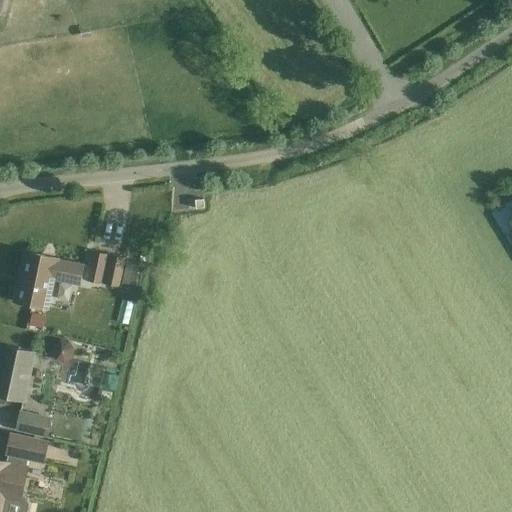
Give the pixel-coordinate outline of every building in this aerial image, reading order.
[(83,264),(24,251),(14,300),(47,307),(53,280),(61,281),(62,274),(80,278),(83,264)] [(125,258),(92,251),(86,279),(119,286),(125,258)] [(29,324),(42,327),(44,315),(31,312),(29,324)] [(64,362),(72,358),(74,347),(70,340),(60,338),(52,343),(50,353),(55,360),(64,362)] [(35,353),(2,346),(0,354),(0,402),(3,403),(8,400),(8,398),(24,402),(35,353)] [(52,418),(19,411),(15,428),(48,435),(52,418)] [(48,441),(10,433),(6,453),(8,453),(6,462),(0,460),(0,511),(26,511),(29,503),(24,495),(22,495),(29,464),(26,463),(27,459),(43,463),(48,441)]
